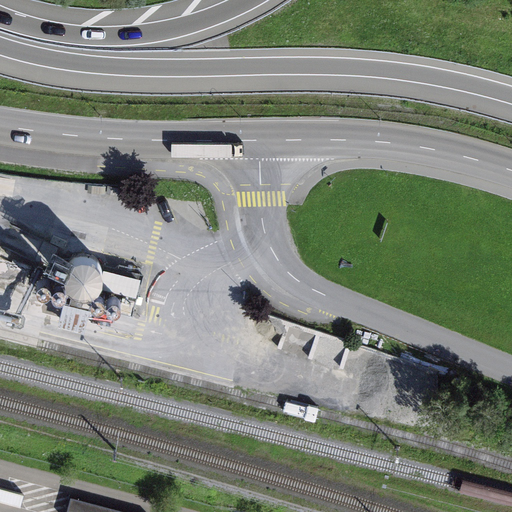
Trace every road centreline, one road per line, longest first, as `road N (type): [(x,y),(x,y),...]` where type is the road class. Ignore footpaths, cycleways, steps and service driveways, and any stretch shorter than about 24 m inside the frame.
road 1 (motorway): [(0,46),(114,67),(379,69),(511,95)]
road 2 (residential): [(260,141),(264,226),(294,279),(511,371)]
road 3 (secondary): [(0,124),(120,138),(260,141)]
road 4 (secondary): [(260,141),(424,146),(511,170)]
road 5 (motorway): [(243,0),(185,21),(109,28),(0,6)]
